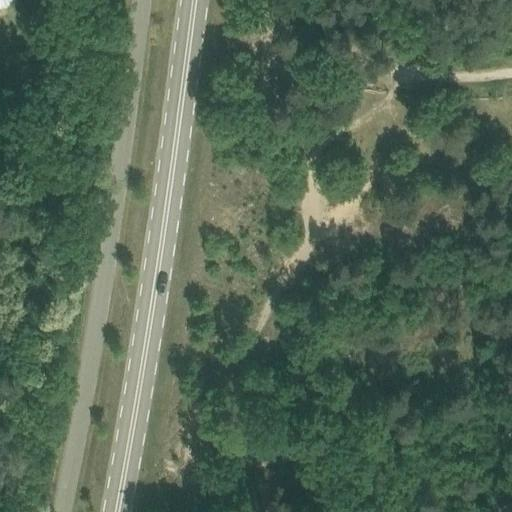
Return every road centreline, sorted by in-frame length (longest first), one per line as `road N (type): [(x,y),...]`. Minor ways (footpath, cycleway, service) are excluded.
road 1 (primary): [(116,511),(161,281),(195,0)]
road 2 (unclassified): [(140,0),(62,511)]
